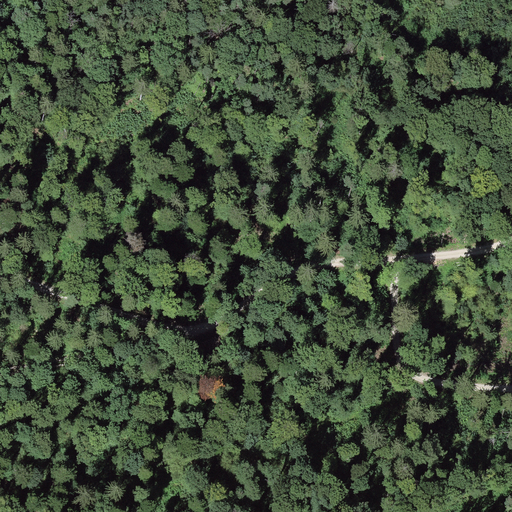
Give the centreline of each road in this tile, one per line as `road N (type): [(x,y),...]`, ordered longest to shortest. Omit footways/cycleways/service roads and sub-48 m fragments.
road 1 (track): [(511,240),(443,256),(314,264),(184,334),(0,273)]
road 2 (track): [(396,261),(400,359),(412,374),(511,387)]
road 3 (track): [(184,334),(0,372)]
road 4 (track): [(300,443),(465,384)]
